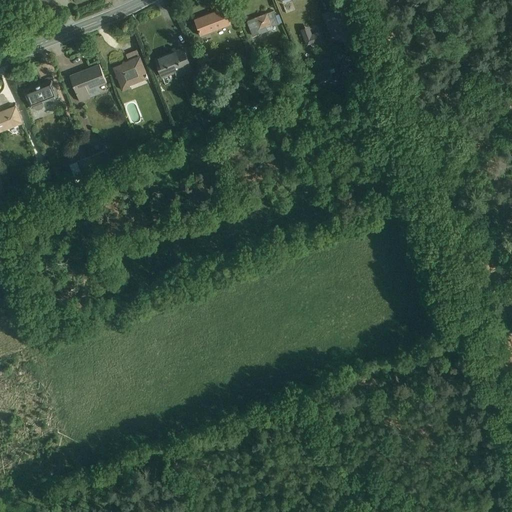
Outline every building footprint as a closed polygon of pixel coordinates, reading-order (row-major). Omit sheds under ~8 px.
[(204,36),(232,26),(225,7),(197,18),(204,36)] [(333,39),(354,32),(346,7),(326,13),(333,39)] [(256,38),(281,28),(275,10),(249,20),(256,38)] [(304,47),(321,43),(319,30),(309,32),(308,27),(300,29),(304,47)] [(166,81),(195,70),(186,47),(157,59),(166,81)] [(125,89),(149,79),(139,54),(115,63),(125,89)] [(111,90),(101,63),(72,74),(82,101),(111,90)] [(33,108),(59,97),(51,77),(25,88),(33,108)] [(0,134),(24,124),(16,105),(1,111),(0,109),(0,134)]
